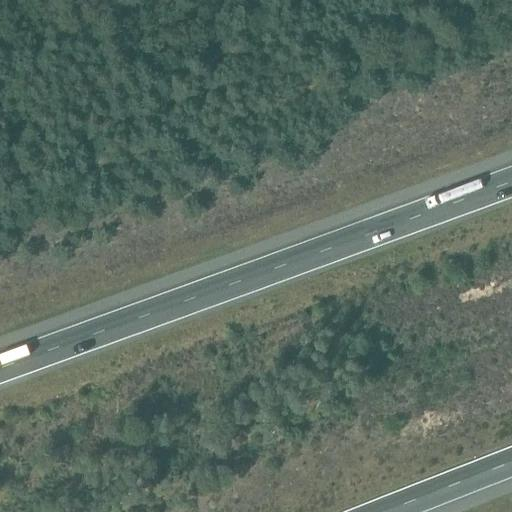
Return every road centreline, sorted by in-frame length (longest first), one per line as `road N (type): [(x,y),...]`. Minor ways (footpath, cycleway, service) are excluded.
road 1 (motorway): [(511,182),(0,369)]
road 2 (motorway): [(389,511),(511,464)]
